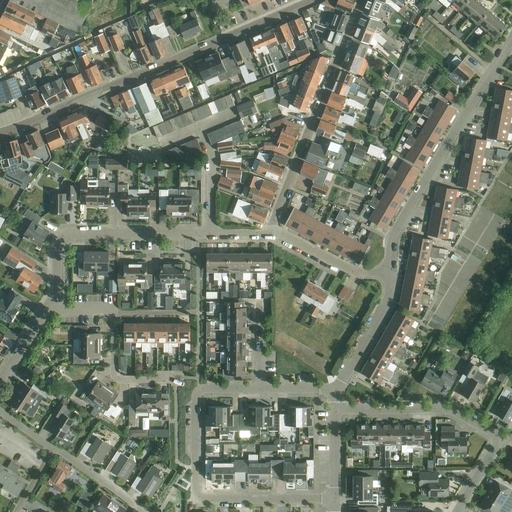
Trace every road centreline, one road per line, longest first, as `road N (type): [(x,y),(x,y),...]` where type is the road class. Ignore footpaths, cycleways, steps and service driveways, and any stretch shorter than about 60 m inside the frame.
road 1 (tertiary): [(0,133),(316,0)]
road 2 (residential): [(260,388),(197,392),(195,494),(334,498)]
road 3 (residential): [(56,312),(62,233),(269,231)]
road 4 (residential): [(390,273),(390,237),(511,38)]
road 5 (residential): [(456,511),(495,444),(493,433),(445,408),(334,408)]
road 6 (residential): [(269,231),(361,0)]
road 7 (residential): [(334,388),(387,301),(390,273)]
road 8 (residential): [(269,231),(354,271),(390,273)]
road 9 (residential): [(176,380),(116,377),(114,313)]
